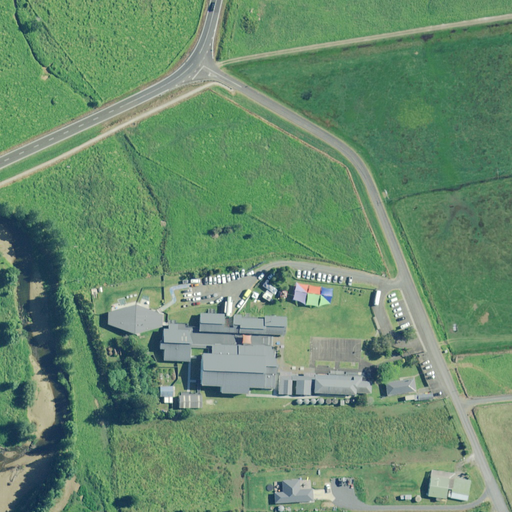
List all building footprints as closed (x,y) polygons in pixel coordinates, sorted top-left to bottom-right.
[(281,313),(229,311),(228,331),(280,333),(281,313)] [(176,325),(167,324),(167,330),(162,330),(161,360),(189,362),(190,341),(188,331),(176,330),(176,325)] [(273,337),(254,337),(254,346),(211,345),(210,355),(202,354),(200,386),(219,386),(219,393),(247,394),(247,388),(274,389),(275,354),(272,354),(273,337)] [(354,374),(311,372),(311,390),(353,392),(353,389),(367,390),(367,379),(354,378),(354,374)] [(289,375),(276,375),(275,390),(288,391),(289,375)] [(409,375),(380,379),(382,392),(411,388),(409,375)] [(307,377),(293,377),(292,391),(307,392),(307,377)] [(172,381),(158,381),(158,392),(171,393),(172,381)] [(201,408),(201,396),(182,396),(182,408),(201,408)] [(453,474),(430,471),(426,496),(446,499),(446,498),(466,501),(469,479),(452,476),(453,474)] [(299,490),(299,480),(281,481),(282,493),(273,493),(274,504),(312,501),(312,489),(299,490)]
